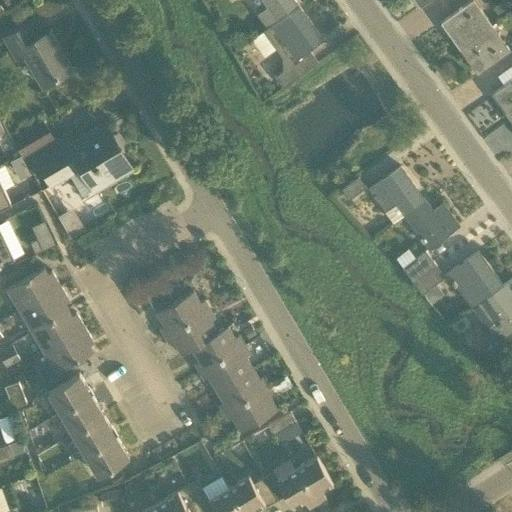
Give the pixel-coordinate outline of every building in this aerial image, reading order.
[(263,30),(278,19),(298,4),(295,0),(264,0),(268,5),(257,13),(267,27),(263,30)] [(459,48),(492,24),(474,0),(471,0),(441,22),(459,48)] [(507,0),(493,0),(501,12),(511,5),(507,0)] [(293,60),(323,38),(298,4),(278,19),(263,30),(282,56),(287,53),(293,60)] [(50,29),(36,37),(28,23),(4,37),(17,59),(25,54),(43,85),(73,67),(63,51),(62,52),(57,43),(58,42),(50,29)] [(478,74),(510,50),(492,24),(459,48),(478,74)] [(283,86),(300,74),(292,64),(276,76),(283,86)] [(510,119),(511,117),(511,78),(492,93),(510,119)] [(50,185),(70,174),(82,195),(94,188),(132,167),(122,149),(117,152),(102,125),(69,144),(64,135),(55,140),(40,149),(31,154),(50,185)] [(28,129),(12,138),(23,159),(31,154),(40,149),(28,129)] [(21,155),(10,160),(14,169),(25,164),(21,155)] [(405,213),(425,198),(400,165),(370,187),(387,210),(385,211),(393,221),(405,213)] [(350,198),(367,186),(359,175),(342,188),(350,198)] [(0,180),(0,209),(11,204),(0,180)] [(433,210),(425,198),(405,213),(429,247),(459,224),(443,203),(433,210)] [(33,226),(38,236),(49,231),(44,221),(33,226)] [(0,265),(14,258),(0,229),(0,265)] [(413,279),(435,262),(426,249),(403,266),(413,279)] [(473,306),(503,284),(478,250),(448,272),(473,306)] [(422,292),(445,276),(435,262),(413,279),(422,292)] [(48,272),(44,266),(7,288),(20,309),(61,285),(52,270),(48,272)] [(507,332),(511,328),(511,277),(503,284),(473,306),(486,324),(496,316),(507,332)] [(163,281),(145,291),(153,305),(171,295),(163,281)] [(32,330),(69,308),(65,302),(70,300),(61,285),(20,309),(32,330)] [(200,302),(193,290),(157,311),(165,325),(160,328),(165,336),(210,308),(205,299),(200,302)] [(72,314),(69,308),(32,330),(44,351),(85,326),(76,311),(72,314)] [(218,331),(211,320),(216,318),(210,308),(165,336),(169,343),(174,340),(182,354),(228,325),(218,331)] [(235,337),(228,325),(182,354),(192,348),(200,360),(195,363),(199,371),(245,343),(239,334),(235,337)] [(56,372),(93,350),(90,344),(94,341),(85,326),(44,351),(56,372)] [(506,353),(511,348),(511,343),(506,335),(488,348),(496,359),(506,353)] [(216,388),(253,367),(246,355),(250,353),(245,343),(199,371),(204,378),(208,375),(216,388)] [(0,350),(0,354),(6,367),(21,359),(13,344),(0,350)] [(22,373),(29,385),(43,377),(36,364),(22,373)] [(260,378),(253,367),(216,388),(224,402),(220,404),(224,412),(269,385),(264,376),(260,378)] [(124,447),(80,372),(48,391),(60,410),(98,474),(129,456),(124,447)] [(11,401),(13,407),(27,402),(19,381),(5,386),(11,401)] [(241,430),(278,408),(270,397),(275,394),(269,385),(224,412),(228,419),(233,417),(241,430)] [(274,434),(296,420),(297,420),(291,410),(268,424),(274,434)] [(0,445),(0,460),(14,455),(10,442),(0,445)] [(318,502),(326,497),(322,489),(333,482),(317,455),(297,467),(318,502)] [(318,502),(297,467),(277,478),(273,471),(263,477),(276,499),(286,494),(293,506),(305,499),(309,507),(318,502)] [(253,482),(249,475),(229,487),(244,511),(255,511),(254,509),(265,502),(267,505),(276,499),(263,477),(253,482)] [(244,511),(229,487),(209,498),(197,478),(197,479),(188,484),(205,511),(209,511),(215,509),(216,511),(244,511)] [(205,511),(188,484),(167,496),(158,501),(165,511),(205,511)] [(98,493),(100,503),(121,498),(118,488),(98,493)] [(165,511),(158,501),(140,511),(165,511)]
